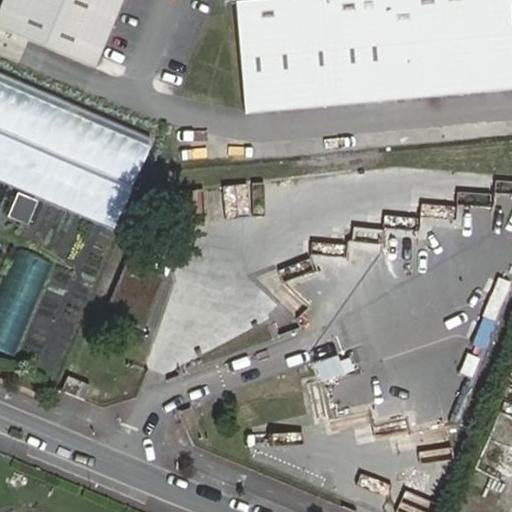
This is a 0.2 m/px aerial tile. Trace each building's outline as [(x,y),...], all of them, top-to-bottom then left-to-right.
[(1,0),(0,3),(0,29),(94,68),(121,0),(1,0)] [(234,0),(244,113),(511,92),(511,35),(509,0),(234,0)] [(0,182),(116,221),(146,132),(0,82),(0,182)] [(16,197),(7,220),(27,227),(35,205),(16,197)] [(0,292),(0,301),(30,311),(46,259),(13,249),(0,292)] [(127,265),(112,304),(117,317),(131,323),(145,317),(160,278),(127,265)] [(334,361),(314,367),(318,382),(338,375),(334,361)] [(70,378),(64,395),(87,405),(94,387),(70,378)]
